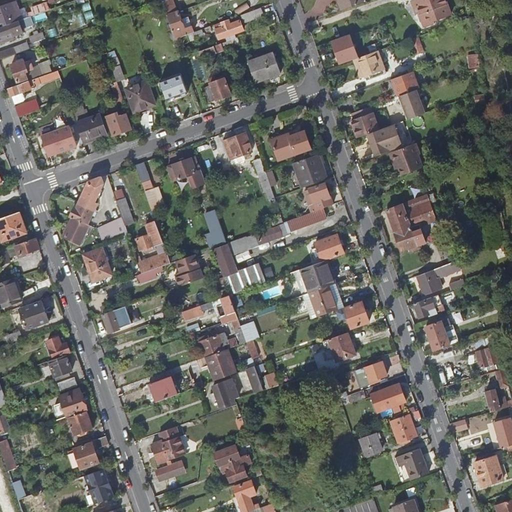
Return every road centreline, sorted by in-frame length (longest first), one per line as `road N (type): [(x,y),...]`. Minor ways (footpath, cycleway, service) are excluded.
road 1 (residential): [(467,511),(315,85)]
road 2 (residential): [(31,189),(146,511)]
road 3 (residential): [(315,85),(31,189)]
